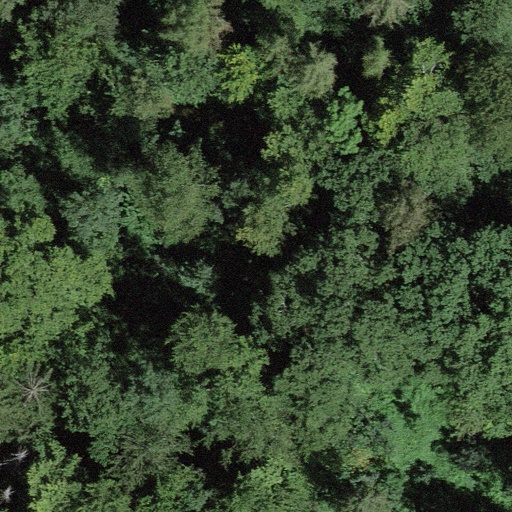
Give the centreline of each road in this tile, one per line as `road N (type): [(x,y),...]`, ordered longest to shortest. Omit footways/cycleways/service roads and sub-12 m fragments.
road 1 (track): [(0,52),(338,143),(375,125)]
road 2 (track): [(375,125),(404,101),(454,0)]
